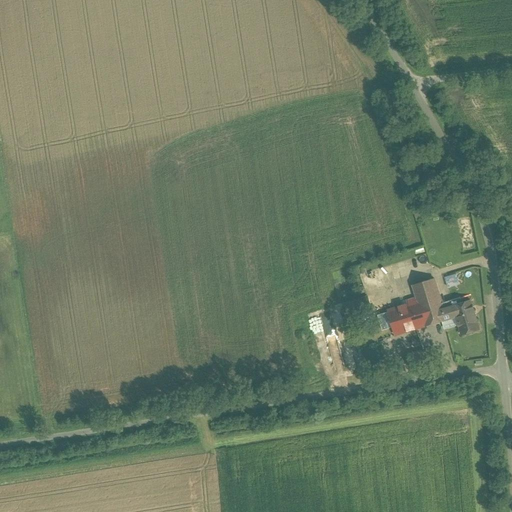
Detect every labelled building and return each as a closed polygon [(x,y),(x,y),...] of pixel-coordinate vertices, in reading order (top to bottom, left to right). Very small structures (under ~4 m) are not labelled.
[(397,335),(447,319),(444,309),(434,279),(412,285),(418,302),(389,311),(397,335)] [(348,319),(369,313),(365,299),(345,305),(348,319)] [(471,301),(444,309),(447,319),(456,316),(462,335),(479,330),(471,301)] [(386,332),(367,337),(372,357),(391,352),(386,332)] [(434,348),(407,352),(409,367),(437,363),(434,348)]
